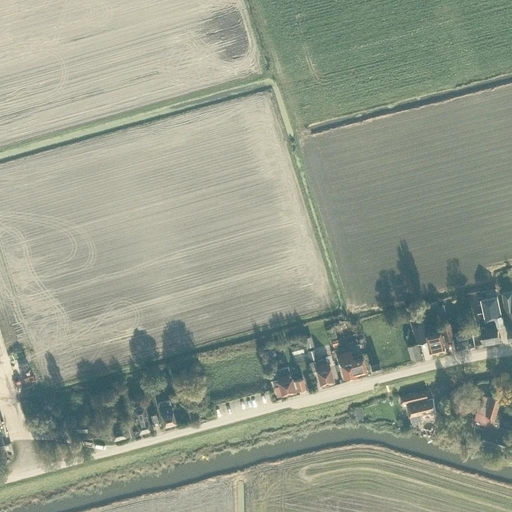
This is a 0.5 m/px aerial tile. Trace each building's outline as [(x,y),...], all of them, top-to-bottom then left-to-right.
[(511,290),(502,292),(503,302),(504,302),(508,328),(507,328),(509,340),(511,339),(511,290)] [(482,344),(500,341),(497,329),(497,326),(504,325),(502,316),(501,316),(497,295),(485,297),(481,298),(487,326),(480,327),(482,344)] [(446,315),(444,305),(438,307),(440,316),(446,315)] [(418,342),(428,340),(426,334),(421,317),(411,319),(418,342)] [(458,326),(460,332),(453,333),(451,321),(442,323),(445,340),(454,338),(456,349),(474,345),(472,334),(471,330),(472,330),(471,323),(458,326)] [(337,337),(334,327),(326,329),(329,340),(337,337)] [(441,330),(426,334),(428,340),(431,354),(440,352),(441,353),(443,352),(444,351),(446,351),(443,336),(441,330)] [(313,348),(312,345),(314,345),(311,336),(303,338),(306,347),(310,360),(317,358),(314,348),(313,348)] [(332,346),(340,344),(338,338),(331,340),(332,346)] [(302,341),(293,343),(295,351),(305,349),(302,341)] [(412,361),(421,358),(417,343),(408,345),(412,361)] [(274,349),(266,351),(268,358),(276,355),(274,349)] [(344,378),(357,375),(367,372),(363,357),(354,360),(351,349),(337,353),(340,364),(344,378)] [(325,358),(314,360),(317,371),(320,384),(333,381),(330,367),(329,367),(328,362),(326,362),(325,358)] [(278,380),(273,381),(277,396),(281,394),(281,395),(296,391),(295,387),(293,381),(292,377),(291,377),(288,366),(275,369),(277,375),(278,380)] [(294,380),(297,390),(305,388),(302,378),(294,380)] [(122,392),(118,380),(110,383),(114,394),(122,392)] [(195,391),(194,383),(183,385),(184,392),(195,391)] [(426,389),(400,395),(402,403),(406,402),(407,404),(409,416),(410,416),(411,423),(422,420),(421,414),(435,410),(433,398),(422,400),(421,398),(428,397),(426,389)] [(483,402),(486,395),(482,393),(474,420),(487,424),(482,442),(492,446),(498,427),(499,427),(500,422),(494,420),(498,407),(483,402)] [(498,407),(501,397),(491,394),(491,396),(486,395),(483,402),(498,407)] [(164,426),(175,423),(169,399),(158,402),(164,426)] [(139,433),(151,430),(148,419),(146,412),(144,404),(132,408),(134,413),(136,422),(139,433)] [(361,408),(353,409),(354,418),(362,418),(361,408)] [(114,440),(126,436),(122,422),(121,422),(119,414),(105,418),(107,426),(109,433),(112,432),(114,440)] [(127,436),(133,434),(130,423),(124,424),(127,436)] [(87,424),(70,424),(70,432),(87,432),(87,424)] [(509,430),(499,427),(498,427),(492,446),(503,449),(509,430)]
